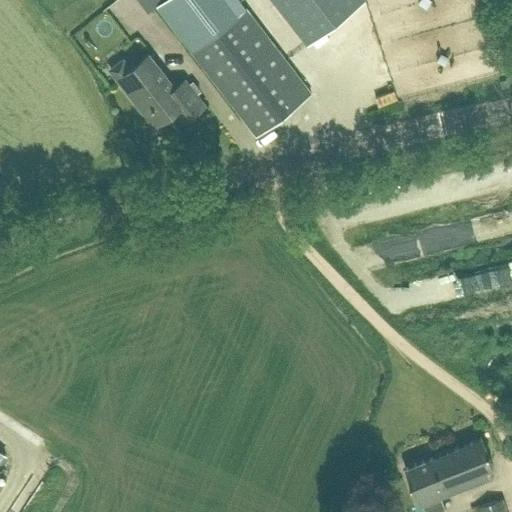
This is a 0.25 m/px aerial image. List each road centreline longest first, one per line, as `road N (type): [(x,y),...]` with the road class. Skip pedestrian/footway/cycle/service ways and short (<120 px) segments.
road 1 (tertiary): [(0,255),(68,225),(511,110)]
road 2 (track): [(271,170),(293,239),(370,320),(486,414),(511,460)]
